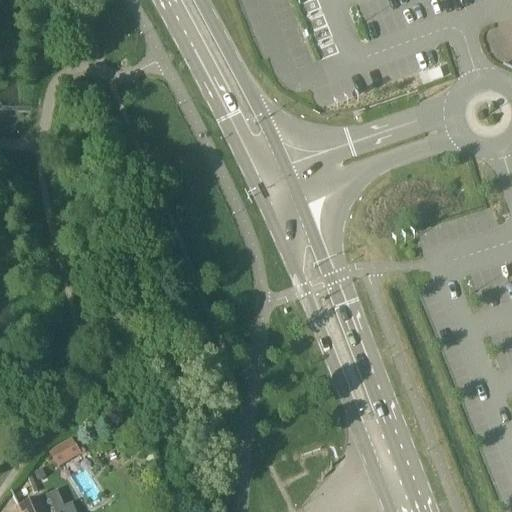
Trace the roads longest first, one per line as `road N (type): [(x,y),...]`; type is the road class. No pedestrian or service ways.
road 1 (secondary): [(257,192),(357,422),(389,455)]
road 2 (secondary): [(389,455),(381,412),(293,191)]
road 3 (secondary): [(159,0),(257,192)]
road 4 (secondary): [(282,166),(200,0)]
road 5 (unclassified): [(453,104),(282,166)]
road 6 (unclassified): [(293,191),(457,135)]
